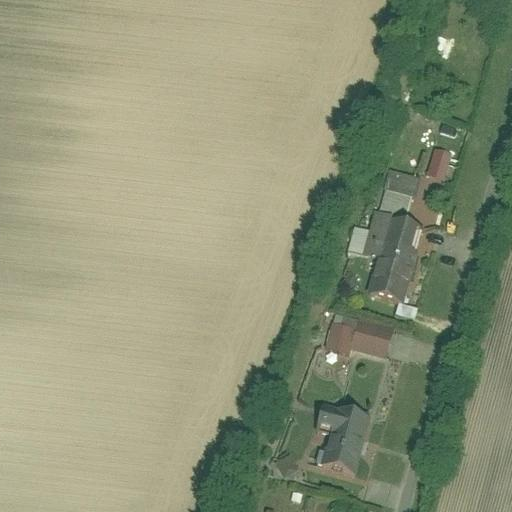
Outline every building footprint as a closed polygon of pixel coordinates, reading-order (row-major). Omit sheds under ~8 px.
[(439,153),(431,179),(447,185),(454,157),(439,153)] [(419,192),(393,187),(385,227),(411,232),(419,192)] [(406,320),(424,250),(390,242),(372,311),(406,320)] [(330,321),(325,357),(349,361),(349,358),(387,364),(391,330),(330,321)] [(361,488),(371,435),(336,429),(326,482),(361,488)]
